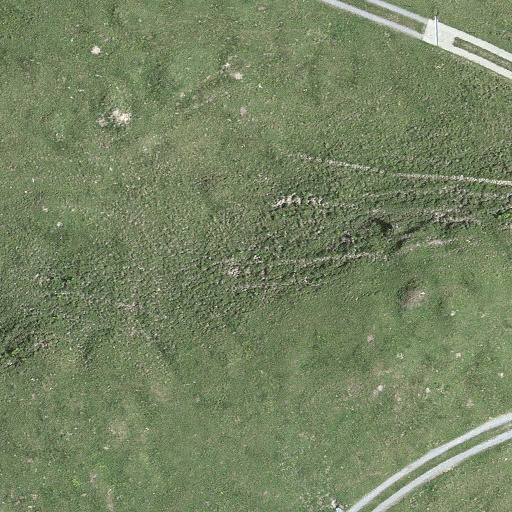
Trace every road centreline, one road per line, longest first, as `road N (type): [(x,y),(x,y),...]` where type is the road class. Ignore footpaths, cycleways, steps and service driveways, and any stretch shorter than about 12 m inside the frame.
road 1 (track): [(511,67),(346,0)]
road 2 (track): [(365,511),(405,478),(511,426)]
